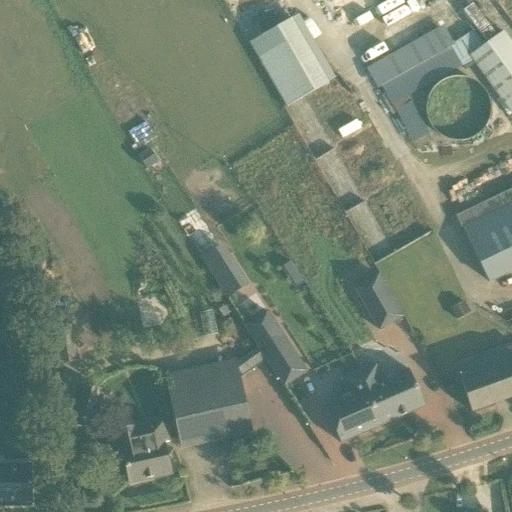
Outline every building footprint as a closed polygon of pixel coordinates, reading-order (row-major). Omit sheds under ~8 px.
[(272,11),(256,15),(260,31),(276,26),(272,11)] [(511,43),(504,32),(469,57),(511,116),(511,115),(511,43)] [(434,132),(436,134),(439,136),(441,138),(443,139),(446,140),(449,141),(451,141),(454,142),(457,142),(460,142),(462,141),(465,141),(468,140),(470,139),(473,138),(475,136),(477,134),(479,132),(481,130),(483,128),(485,126),(486,123),(487,121),(488,118),(488,115),(489,113),(489,110),(489,107),(488,104),(488,102),(487,99),(486,96),(485,94),(483,92),(481,89),(479,87),(477,85),(475,84),(473,82),(470,81),(468,80),(465,79),(462,79),(460,78),(457,78),(454,78),(451,79),(449,79),(446,80),(443,81),(441,82),(439,84),(436,85),(434,87),(432,89),(431,92),(429,94),(428,96),(427,99),(426,102),(426,104),(425,107),(425,110),(425,113),(426,115),(426,118),(427,121),(428,123),(429,126),(431,128),(433,130),(434,132)] [(137,155),(146,169),(157,162),(148,148),(140,153),(137,149),(134,151),(137,155)] [(511,196),(458,222),(488,284),(511,271),(511,196)] [(302,283),(289,262),(282,267),(295,287),(302,283)] [(234,270),(216,282),(225,298),(244,286),(234,270)] [(401,318),(377,276),(354,290),(378,331),(401,318)] [(451,308),(457,319),(470,313),(464,302),(451,308)] [(266,312),(244,327),(283,387),(305,372),(266,312)] [(40,330),(45,366),(78,361),(73,325),(40,330)] [(460,380),(471,412),(511,397),(511,346),(458,366),(463,379),(460,380)] [(165,376),(181,448),(250,433),(234,360),(165,376)] [(375,364),(358,372),(382,425),(424,407),(408,370),(383,381),(375,364)] [(382,425),(358,372),(341,379),(348,396),(323,407),(339,444),(382,425)] [(81,386),(71,425),(90,430),(100,390),(81,386)] [(170,442),(165,421),(114,433),(119,454),(122,453),(124,463),(121,463),(119,466),(118,469),(119,472),(121,475),(124,476),(127,475),(129,483),(170,474),(163,444),(170,442)] [(0,505),(1,505),(1,508),(3,508),(3,506),(29,506),(29,490),(31,490),(30,482),(29,482),(29,472),(10,472),(10,467),(0,467),(0,505)]
